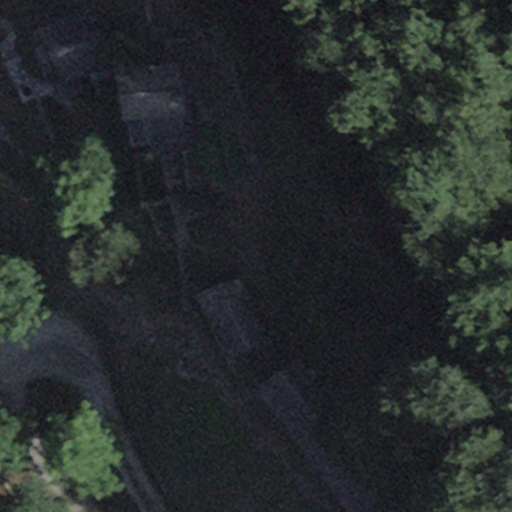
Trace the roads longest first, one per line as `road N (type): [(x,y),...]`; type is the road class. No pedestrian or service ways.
road 1 (track): [(148,511),(72,340),(45,324),(11,323),(0,333)]
road 2 (track): [(0,404),(81,511)]
